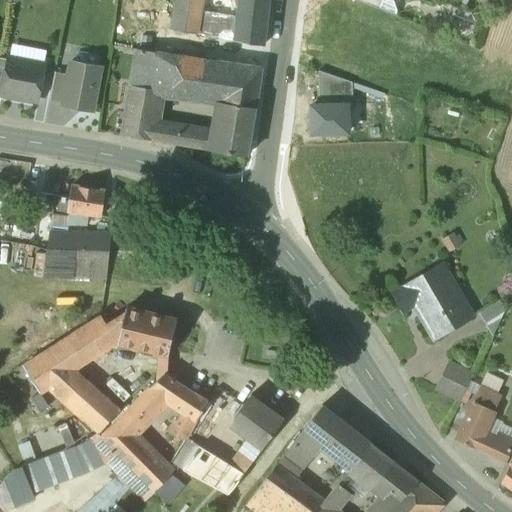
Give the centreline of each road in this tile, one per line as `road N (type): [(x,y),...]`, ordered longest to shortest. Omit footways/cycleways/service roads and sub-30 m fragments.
road 1 (tertiary): [(494,511),(408,428),(315,284),(249,218)]
road 2 (tertiary): [(249,218),(162,170),(0,137)]
road 3 (residential): [(249,218),(263,193),(290,0)]
